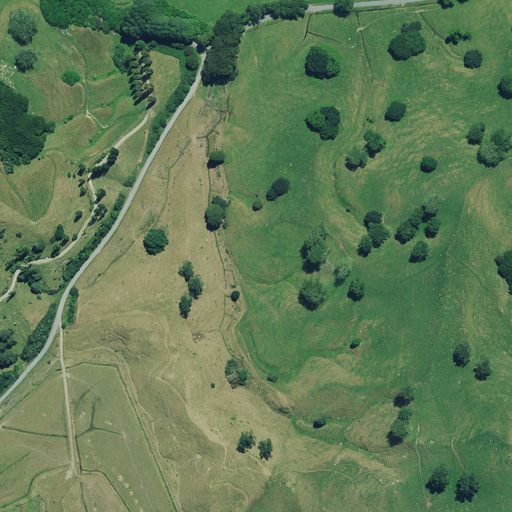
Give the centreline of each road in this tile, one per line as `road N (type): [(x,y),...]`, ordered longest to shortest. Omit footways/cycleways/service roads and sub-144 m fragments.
road 1 (unclassified): [(208,61),(57,326),(0,402)]
road 2 (unclassified): [(397,0),(273,14),(216,44),(208,61)]
road 3 (unclassified): [(208,61),(194,41),(121,28),(91,0)]
